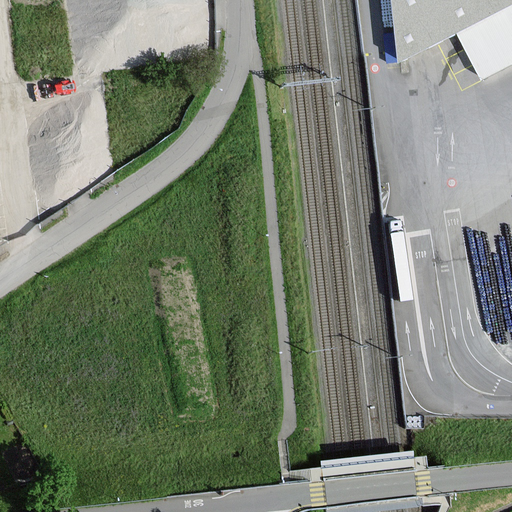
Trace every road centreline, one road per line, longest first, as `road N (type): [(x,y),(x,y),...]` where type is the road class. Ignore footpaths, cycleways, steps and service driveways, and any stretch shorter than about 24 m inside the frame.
road 1 (residential): [(240,0),(236,68),(193,143),(0,281)]
road 2 (residential): [(257,501),(511,476)]
road 3 (unknown): [(242,17),(71,32)]
road 4 (unknown): [(35,256),(9,96)]
